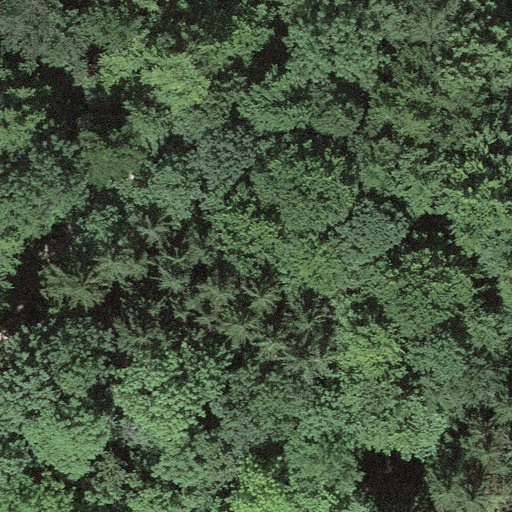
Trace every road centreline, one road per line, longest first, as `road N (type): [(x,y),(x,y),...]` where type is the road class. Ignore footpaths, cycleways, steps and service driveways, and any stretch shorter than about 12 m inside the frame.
road 1 (track): [(333,0),(192,89),(49,238),(0,335)]
road 2 (track): [(344,511),(437,400),(511,326)]
